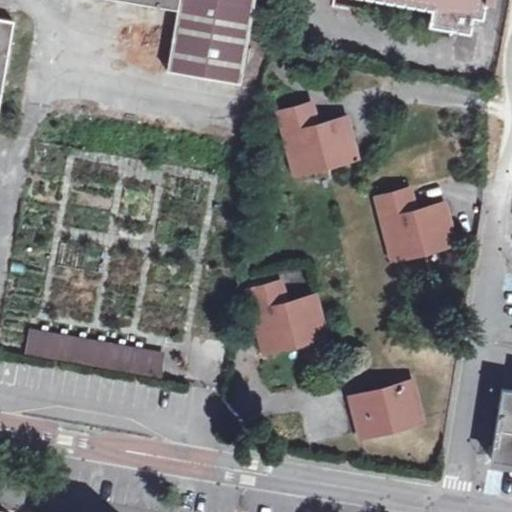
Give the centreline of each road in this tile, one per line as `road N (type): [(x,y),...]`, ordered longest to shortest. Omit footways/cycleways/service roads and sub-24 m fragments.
road 1 (unclassified): [(0,421),(453,499)]
road 2 (residential): [(453,499),(505,182)]
